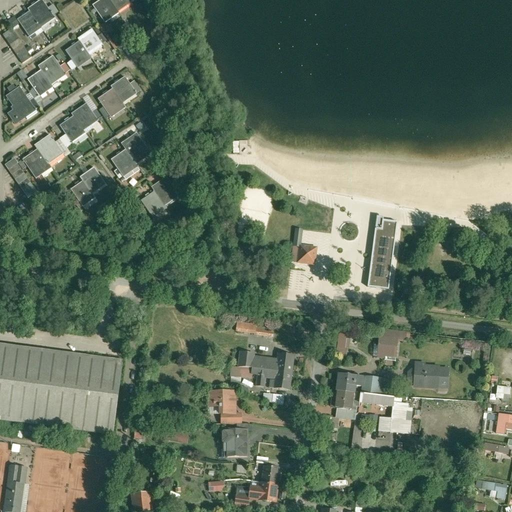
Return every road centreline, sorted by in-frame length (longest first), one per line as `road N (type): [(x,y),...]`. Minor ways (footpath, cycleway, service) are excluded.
road 1 (residential): [(296,511),(320,311)]
road 2 (residential): [(1,153),(149,49)]
road 3 (unclassified): [(149,288),(0,266)]
